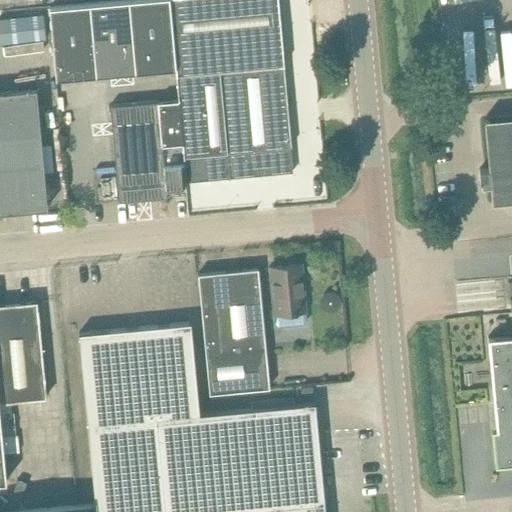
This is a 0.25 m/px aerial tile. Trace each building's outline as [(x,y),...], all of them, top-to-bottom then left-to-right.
[(128,0),(127,0),(89,4),(96,75),(135,71),(128,0)] [(168,0),(128,0),(135,71),(175,68),(168,0)] [(178,99),(182,147),(185,182),(292,172),(290,146),(291,146),(277,0),(168,0),(175,68),(178,99)] [(96,75),(89,4),(49,7),(55,78),(96,75)] [(42,14),(0,18),(0,42),(45,38),(42,14)] [(0,91),(0,212),(47,208),(36,88),(0,91)] [(182,147),(178,99),(157,101),(162,148),(182,147)] [(162,148),(157,101),(110,105),(118,201),(166,197),(166,196),(168,196),(174,188),(173,186),(185,185),(185,182),(182,147),(162,148)] [(511,116),(485,119),(489,168),(479,169),(480,181),(490,180),(492,202),(511,200),(511,116)] [(269,267),(275,327),(307,323),(301,264),(269,267)] [(258,268),(198,274),(209,392),(209,393),(269,387),(258,268)] [(491,428),(495,464),(511,462),(511,276),(511,286),(511,334),(488,337),(496,428),(491,428)] [(36,301),(0,304),(0,400),(45,397),(36,301)] [(79,332),(81,352),(95,511),(324,511),(315,402),(199,413),(190,322),(79,332)]
